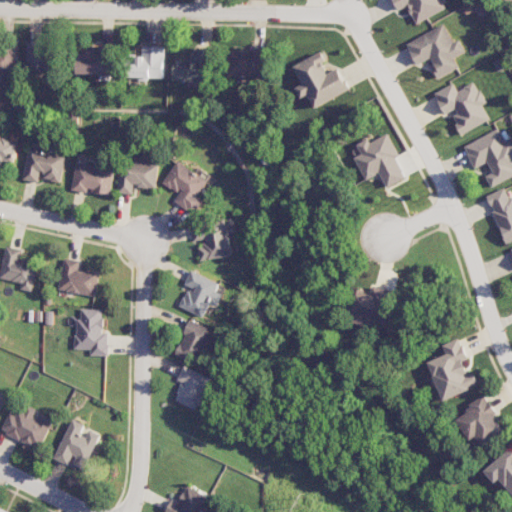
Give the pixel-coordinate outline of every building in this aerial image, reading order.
[(394,0),(399,10),(408,6),(417,23),(446,9),(441,0),(394,0)] [(407,42),(418,65),(430,59),(439,77),(460,68),(455,58),(466,52),(460,39),(453,42),(445,25),(407,42)] [(58,79),(59,45),(29,44),(28,78),(58,79)] [(165,78),(166,46),(144,45),(143,56),(138,56),(137,65),(131,65),(131,77),(165,78)] [(17,75),(17,47),(3,47),(3,53),(0,52),(0,82),(4,83),(4,75),(17,75)] [(78,73),(117,75),(117,48),(87,47),(87,53),(79,53),(78,73)] [(176,59),(175,81),(213,82),(214,49),(198,48),(198,59),(176,59)] [(269,49),(231,48),(230,76),(269,77),(269,49)] [(296,65),(304,84),(297,87),(303,99),(310,95),(316,107),(351,91),(340,68),(329,73),(324,64),(328,62),(324,52),(296,65)] [(491,120),(483,105),(487,103),(475,81),(458,90),(454,83),(435,93),(447,116),(451,113),(462,134),(491,120)] [(464,146),(475,168),(488,162),(493,172),(486,175),(492,187),(511,176),(511,139),(506,142),(499,128),(464,146)] [(368,180),(381,173),(389,187),(408,178),(397,157),(400,155),(389,133),(372,142),(370,138),(358,144),(363,154),(356,157),(368,180)] [(0,135),(0,161),(15,164),(18,138),(0,135)] [(23,179),(39,182),(40,178),(61,182),(67,156),(30,148),(23,179)] [(159,165),(122,160),(118,192),(133,194),(134,185),(157,188),(159,165)] [(209,180),(178,160),(164,183),(180,193),(175,201),(195,214),(205,197),(200,194),(209,180)] [(111,195),(115,169),(77,163),(72,190),(90,193),(90,192),(111,195)] [(507,243),(511,240),(511,196),(510,197),(506,188),(487,196),(507,243)] [(201,261),(237,255),(232,220),(193,226),(195,243),(198,243),(201,261)] [(0,278),(21,283),(20,289),(33,292),(39,262),(19,258),(21,249),(6,246),(0,274),(0,278)] [(100,274),(79,271),(80,261),(64,258),(58,290),(96,296),(100,274)] [(205,317),(210,303),(218,306),(226,285),(191,271),(185,286),(188,287),(180,307),(205,317)] [(387,329),(394,291),(374,287),(373,292),(356,288),(350,322),(387,329)] [(104,309),(81,309),(80,318),(76,318),(75,349),(91,349),(90,355),(108,356),(109,333),(103,333),(104,309)] [(212,352),(218,341),(212,337),(215,331),(193,319),(174,353),(197,366),(206,349),(212,352)] [(430,361),(444,400),(480,386),(475,372),(469,374),(464,361),(469,359),(461,338),(444,344),(448,354),(430,361)] [(175,400),(203,412),(217,379),(185,365),(178,380),(182,382),(175,400)] [(456,417),(478,449),(505,430),(495,415),(498,413),(486,396),(456,417)] [(0,432),(40,451),(55,419),(22,403),(16,416),(10,413),(0,432)] [(56,460),(71,465),(72,464),(88,469),(100,434),(86,429),(87,424),(70,418),(56,460)] [(511,448),(485,470),(496,483),(501,479),(511,492),(511,448)] [(166,511),(204,511),(211,495),(185,486),(179,503),(171,499),(166,511)]
